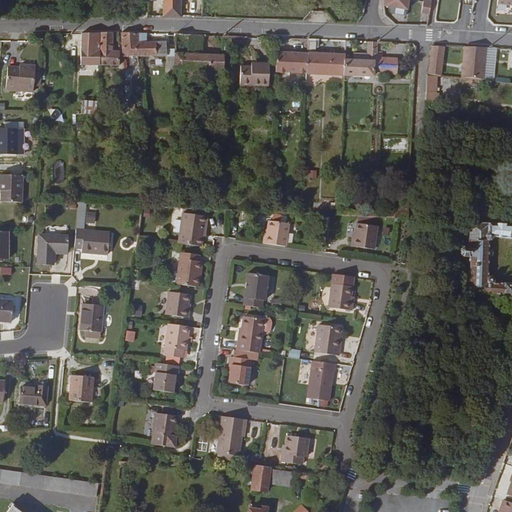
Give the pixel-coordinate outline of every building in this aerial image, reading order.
[(182,16),(182,0),(164,0),(164,16),(182,16)] [(383,0),(383,5),(406,9),(407,0),(383,0)] [(422,0),(423,1),(421,12),(428,13),(430,0),(429,0),(422,0)] [(82,33),(82,65),(102,65),(101,33),(82,33)] [(114,52),(115,33),(101,33),(102,65),(121,65),(122,52),(114,52)] [(125,33),(125,56),(177,58),(178,34),(170,34),(170,43),(175,43),(175,51),(168,50),(168,44),(148,43),(148,34),(125,33)] [(225,67),(226,54),(204,53),(191,52),(191,34),(178,34),(177,58),(176,66),(225,67)] [(204,53),(205,35),(191,34),(191,52),(204,53)] [(223,50),(232,51),(232,44),(232,36),(224,36),(223,50)] [(232,44),(245,45),(245,36),(232,36),(232,44)] [(309,51),(308,73),(345,74),(346,60),(320,59),(321,40),(309,40),(309,51)] [(383,53),(380,52),(381,43),(369,43),(369,55),(354,54),(354,61),(346,60),(345,74),(380,76),(379,74),(403,75),(403,60),(383,59),(383,53)] [(430,74),(445,76),(446,47),(432,46),(430,74)] [(463,46),(461,77),(484,78),(486,48),(463,46)] [(276,50),(275,71),(308,73),(309,51),(276,50)] [(240,84),(269,85),(270,63),(256,63),(256,66),(241,66),(240,84)] [(35,93),(35,85),(36,74),(36,67),(21,66),(20,70),(9,69),(7,91),(35,93)] [(440,102),(441,95),(429,94),(429,101),(440,102)] [(0,155),(20,156),(20,131),(0,130),(0,155)] [(6,202),(25,203),(26,176),(4,175),(4,191),(6,191),(6,202)] [(388,216),(401,217),(412,217),(412,207),(388,206),(388,216)] [(183,212),(179,243),(202,246),(204,231),(206,232),(208,216),(183,212)] [(511,220),(471,212),(472,246),(465,246),(461,251),(461,254),(466,257),(472,257),(472,291),(511,295),(511,285),(495,283),(495,279),(492,277),(490,278),(492,231),(511,235),(511,220)] [(266,237),(265,245),(288,248),(291,224),(270,222),(268,237),(266,237)] [(355,238),(354,247),(377,250),(379,227),(359,224),(357,239),(355,238)] [(83,232),(83,228),(77,227),(75,249),(83,250),(82,254),(108,256),(110,234),(83,232)] [(0,259),(9,261),(11,233),(0,232),(0,259)] [(57,252),(71,253),(73,238),(43,235),(41,264),(55,265),(57,252)] [(199,261),(181,258),(180,264),(198,267),(199,261)] [(180,264),(177,284),(198,287),(201,267),(198,267),(180,264)] [(1,274),(12,275),(13,267),(2,267),(1,274)] [(268,277),(247,274),(243,306),(263,309),(264,299),(265,299),(268,277)] [(352,302),(349,302),(352,276),(332,274),(327,309),(351,312),(352,302)] [(190,311),(188,311),(190,297),(170,293),(166,316),(189,320),(190,311)] [(0,321),(12,322),(14,301),(0,299),(0,321)] [(83,306),(80,332),(86,333),(99,334),(102,308),(83,306)] [(242,334),(239,334),(236,353),(251,355),(258,356),(264,320),(244,317),(242,334)] [(165,348),(186,351),(189,328),(168,325),(165,348)] [(314,353),(338,357),(340,340),(338,340),(339,329),(317,326),(314,353)] [(127,330),(125,341),(134,342),(136,331),(127,330)] [(251,355),(236,353),(233,352),(233,360),(230,360),(228,368),(230,368),(228,385),(246,388),(250,362),(251,355)] [(250,362),(257,364),(258,356),(251,355),(250,362)] [(332,373),(334,373),(335,367),(311,363),(306,400),(328,403),(332,373)] [(174,378),(177,379),(179,369),(156,366),(152,392),(172,395),(174,378)] [(70,401),(91,402),(93,378),(72,376),(70,401)] [(18,404),(44,405),(46,387),(36,386),(36,388),(20,387),(18,404)] [(178,416),(157,413),(153,444),(176,447),(177,437),(173,436),(175,425),(176,426),(178,416)] [(242,440),(244,440),(246,423),(223,420),(218,456),(239,459),(242,440)] [(309,441),(288,438),(286,448),(285,456),(283,456),(282,464),(303,466),(304,459),(306,460),(309,441)] [(218,461),(239,464),(239,459),(218,456),(218,461)] [(0,483),(96,497),(98,483),(0,469),(0,483)] [(263,495),(266,473),(260,472),(252,471),(249,493),(263,495)] [(511,511),(511,501),(506,499),(503,507),(505,508),(503,511),(511,511)]
